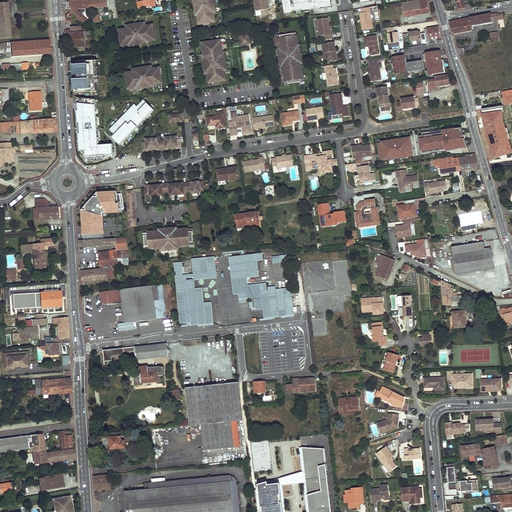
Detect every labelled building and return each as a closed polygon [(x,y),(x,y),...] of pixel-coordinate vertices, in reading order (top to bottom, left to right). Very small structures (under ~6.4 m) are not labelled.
[(72,10),(70,11),(84,23),(88,19),(78,10),(108,6),(107,0),(77,0),(70,1),(70,9),(72,10)] [(144,0),(144,2),(140,3),(141,9),(151,7),(149,0),(144,0)] [(193,0),(196,12),(197,12),(199,25),(204,24),(203,23),(214,21),(214,17),(215,17),(214,9),(215,9),(213,0),(193,0)] [(254,0),(256,11),(270,9),(268,0),(254,0)] [(290,0),(282,0),(285,13),(293,12),(290,0)] [(309,0),(293,0),(296,11),(310,9),(309,0)] [(323,0),(320,0),(312,2),(314,10),(326,8),(325,0),(323,0)] [(420,0),(407,2),(408,16),(430,13),(428,2),(432,1),(431,0),(420,0)] [(459,9),(466,8),(462,0),(458,0),(457,1),(456,1),(459,9)] [(8,2),(0,2),(0,38),(12,37),(8,2)] [(370,7),(362,8),(363,13),(360,13),(363,30),(373,28),(370,7)] [(99,19),(99,22),(118,18),(117,12),(98,15),(99,19)] [(502,19),(506,18),(505,13),(498,14),(498,13),(449,21),(452,34),(472,30),(471,25),(492,22),(491,20),(498,19),(499,23),(500,23),(501,27),(504,26),(503,23),(502,19)] [(328,18),(318,19),(320,36),(324,35),(325,40),(333,39),(332,34),(330,34),(330,28),(329,27),(328,18)] [(126,27),(126,29),(119,30),(121,43),(126,43),(126,44),(132,44),(132,45),(145,43),(145,42),(151,41),(150,39),(155,38),(153,25),(145,26),(145,24),(142,25),(142,23),(129,25),(129,27),(126,27)] [(72,33),(72,47),(85,46),(85,32),(91,32),(82,24),(81,25),(81,26),(72,26),(72,33)] [(394,33),(393,27),(387,28),(389,43),(399,42),(398,32),(394,33)] [(427,29),(429,39),(441,37),(439,27),(427,29)] [(421,40),(426,40),(425,33),(420,34),(420,32),(418,32),(416,31),(409,32),(410,41),(421,40)] [(492,43),(500,42),(499,32),(491,33),(491,36),(492,43)] [(294,36),(294,33),(280,36),(280,38),(278,39),(279,49),(280,48),(281,51),(280,51),(281,62),(282,61),(283,66),(282,66),(284,82),(288,81),(288,84),(300,82),(300,79),(303,79),(301,63),(300,64),(299,61),(301,61),(299,48),(297,48),(297,46),(298,46),(297,36),(294,36)] [(250,42),(249,35),(240,36),(241,45),(248,44),(248,42),(250,42)] [(377,36),(364,38),(365,47),(371,46),(371,48),(369,48),(370,55),(380,54),(377,36)] [(52,54),(51,40),(12,43),(12,42),(2,43),(2,45),(4,45),(4,46),(12,45),(13,56),(52,54)] [(218,43),(218,40),(204,42),(205,45),(202,46),(204,56),(205,55),(205,58),(204,58),(206,71),(207,71),(209,83),(214,82),(213,81),(224,80),(224,76),(225,76),(224,68),(226,68),(224,55),(222,55),(221,53),(223,53),(221,42),(218,43)] [(334,42),(322,44),(325,62),(337,60),(336,54),(335,55),(335,51),(336,51),(334,42)] [(427,75),(444,72),(440,49),(424,51),(427,75)] [(394,73),(407,71),(403,53),(391,55),(394,73)] [(381,57),(373,59),(374,62),(369,63),(370,71),(370,73),(372,81),(381,79),(379,67),(379,62),(381,61),(381,57)] [(95,59),(74,61),(75,92),(97,91),(95,59)] [(407,60),(407,71),(423,70),(422,59),(407,60)] [(333,65),(325,66),(328,86),(338,84),(337,78),(335,77),(337,75),(336,68),(333,69),(333,65)] [(133,70),(133,72),(125,73),(128,87),(132,86),(133,88),(141,87),(141,88),(151,86),(151,85),(157,84),(157,82),(161,81),(159,68),(152,69),(152,67),(149,68),(148,67),(136,69),(136,70),(133,70)] [(430,79),(430,82),(429,82),(430,87),(434,87),(435,89),(439,89),(439,86),(449,84),(448,75),(438,76),(438,78),(430,79)] [(390,105),(387,86),(377,88),(378,96),(380,96),(381,107),(390,105)] [(42,110),(41,91),(29,92),(30,111),(42,110)] [(341,93),(330,95),(333,112),(337,111),(338,115),(343,114),(343,117),(349,116),(347,106),(343,106),(343,104),(342,104),(341,102),(343,101),(341,93)] [(300,96),(296,96),(297,104),(302,103),(301,98),(305,97),(305,95),(300,96)] [(98,147),(96,101),(91,100),(86,97),(80,97),(81,103),(88,103),(88,104),(78,104),(77,104),(78,130),(80,129),(80,132),(78,132),(79,153),(85,152),(85,161),(106,159),(106,158),(113,157),(112,146),(98,147)] [(401,102),(397,102),(398,111),(403,111),(403,109),(408,108),(408,107),(410,107),(410,108),(416,107),(414,97),(401,99),(401,102)] [(154,112),(144,102),(137,109),(134,106),(110,132),(114,136),(111,139),(120,147),(154,112)] [(324,118),(323,107),(306,110),(307,114),(303,114),(304,122),(308,121),(308,122),(312,121),(312,120),(324,118)] [(216,116),(206,118),(208,126),(216,125),(217,129),(225,127),(223,111),(215,112),(216,116)] [(299,111),(281,113),(283,126),(292,124),(292,121),(292,120),(294,120),(294,121),(300,120),(299,111)] [(249,115),(231,117),(232,122),(228,122),(229,130),(237,129),(237,128),(241,127),(241,126),(243,125),(243,127),(250,126),(249,115)] [(273,116),(253,119),(255,130),(259,129),(259,128),(265,127),(266,125),(268,127),(275,126),(273,116)] [(26,120),(27,133),(57,131),(56,118),(26,120)] [(508,118),(489,121),(491,135),(496,134),(496,131),(504,130),(504,131),(510,130),(508,118)] [(17,128),(17,133),(21,133),(20,121),(9,121),(9,125),(18,124),(18,128),(17,128)] [(449,128),(450,135),(470,132),(467,122),(441,126),(441,129),(449,128)] [(424,132),(425,144),(441,141),(439,130),(424,132)] [(158,141),(157,138),(145,139),(146,142),(142,142),(143,150),(146,150),(148,150),(156,149),(158,149),(165,148),(166,149),(168,149),(176,148),(178,148),(178,147),(181,147),(181,139),(177,140),(177,136),(165,137),(165,141),(158,141)] [(0,162),(2,162),(14,162),(13,148),(11,148),(11,143),(0,143),(0,162)] [(355,146),(351,146),(353,159),(356,158),(363,157),(372,156),(370,145),(362,146),(356,147),(355,146)] [(378,154),(379,166),(405,162),(402,150),(378,154)] [(318,154),(305,156),(306,164),(313,163),(314,169),(320,168),(320,170),(324,173),(334,172),(333,166),(332,160),(334,160),(332,151),(323,152),(323,153),(324,156),(318,157),(318,154)] [(441,166),(442,173),(478,168),(476,154),(467,156),(467,157),(454,159),(454,157),(440,160),(435,160),(432,161),(432,163),(432,166),(436,165),(436,167),(441,166)] [(276,158),(272,159),(273,166),(277,166),(277,168),(294,166),(292,155),(287,156),(283,156),(276,157),(276,158)] [(250,161),(244,162),(245,172),(265,169),(264,157),(259,158),(260,160),(253,161),(252,162),(250,161)] [(364,162),(356,163),(357,168),(358,167),(359,175),(361,175),(361,178),(360,178),(360,182),(371,181),(369,165),(364,166),(364,162)] [(228,170),(216,171),(218,182),(230,180),(230,182),(238,180),(236,167),(228,168),(228,170)] [(407,170),(397,171),(398,179),(399,179),(401,178),(402,182),(400,182),(401,190),(412,188),(420,187),(418,175),(407,177),(406,174),(408,174),(407,170)] [(425,183),(426,191),(431,190),(431,193),(438,192),(438,190),(442,189),(448,188),(447,180),(425,183)] [(149,186),(145,187),(146,195),(150,194),(150,197),(162,196),(162,193),(170,193),(170,195),(184,194),(184,192),(192,191),(192,193),(200,193),(200,191),(204,190),(203,182),(195,183),(195,182),(191,182),(191,183),(179,184),(179,183),(171,184),(169,184),(169,185),(161,185),(159,185),(152,185),(149,186)] [(136,226),(133,190),(126,191),(130,226),(136,226)] [(49,207),(49,198),(36,199),(37,208),(39,208),(39,219),(39,220),(59,218),(59,207),(49,207)] [(379,220),(377,207),(376,207),(375,199),(365,200),(365,201),(366,205),(365,206),(363,206),(361,209),(361,210),(361,212),(357,212),(355,212),(357,222),(362,221),(363,225),(373,223),(372,221),(379,220)] [(416,203),(416,199),(405,200),(406,204),(398,205),(400,218),(417,215),(416,209),(414,209),(413,204),(415,203),(416,203)] [(365,201),(360,202),(359,203),(357,204),(357,206),(357,207),(357,212),(361,212),(361,210),(361,209),(363,206),(365,206),(366,205),(365,201)] [(78,212),(79,219),(102,217),(102,214),(109,213),(110,225),(120,225),(118,202),(90,203),(91,211),(78,212)] [(327,204),(318,205),(321,221),(325,221),(328,223),(330,222),(330,223),(332,225),(335,225),(337,223),(337,222),(345,221),(344,211),(335,213),(335,214),(329,215),(327,204)] [(235,214),(237,226),(246,224),(247,227),(257,226),(255,212),(235,214)] [(462,222),(463,225),(464,233),(472,232),(471,227),(483,225),(481,214),(478,215),(477,213),(469,214),(470,220),(462,222)] [(412,224),(411,220),(403,221),(404,225),(396,226),(397,237),(412,235),(411,224),(412,224)] [(148,232),(148,235),(144,235),(145,246),(149,246),(149,249),(153,249),(164,248),(170,248),(170,249),(175,249),(175,247),(185,246),(189,246),(189,242),(193,242),(192,231),(188,232),(188,228),(184,229),(174,230),(174,229),(164,230),(164,231),(152,232),(152,231),(148,232)] [(80,240),(80,247),(117,244),(117,250),(113,250),(113,251),(99,253),(100,264),(103,264),(104,268),(108,267),(114,266),(113,259),(122,258),(122,255),(130,254),(128,237),(80,240)] [(22,243),(22,252),(34,251),(35,268),(36,268),(37,270),(45,269),(44,267),(46,267),(45,250),(44,250),(44,245),(53,244),(53,238),(40,239),(41,242),(35,242),(35,240),(28,240),(28,243),(22,243)] [(455,268),(456,274),(494,268),(490,249),(484,250),(483,242),(452,247),(454,259),(451,260),(453,268),(455,268)] [(427,256),(425,243),(406,245),(407,251),(408,252),(411,251),(411,253),(416,253),(418,254),(418,257),(420,257),(427,256)] [(273,313),(272,310),(280,309),(281,315),(296,313),(295,307),(294,304),(293,295),(278,297),(277,288),(277,285),(270,286),(270,289),(268,289),(267,281),(249,284),(248,276),(261,275),(258,252),(231,256),(233,278),(235,293),(240,292),(241,298),(251,297),(255,297),(257,309),(264,308),(265,311),(265,314),(273,313)] [(216,253),(193,255),(194,270),(217,268),(216,253)] [(380,264),(377,276),(387,280),(395,260),(382,255),(381,257),(378,256),(376,263),(380,264)] [(307,292),(309,312),(331,309),(330,298),(351,296),(348,258),(340,259),(339,256),(332,257),(335,290),(307,292)] [(176,259),(177,272),(178,277),(179,288),(180,307),(181,322),(192,321),(192,324),(214,322),(213,304),(205,304),(204,286),(196,287),(195,278),(195,276),(187,276),(187,274),(187,271),(184,271),(183,259),(176,259)] [(108,267),(109,279),(116,278),(114,266),(108,267)] [(81,270),(83,282),(109,279),(108,267),(104,268),(81,270)] [(194,270),(187,271),(187,274),(195,273),(195,276),(195,278),(218,274),(217,268),(194,270)] [(11,269),(8,269),(8,279),(18,279),(18,272),(11,272),(11,269)] [(452,304),(452,306),(471,304),(470,295),(459,295),(459,291),(453,291),(453,287),(451,287),(451,284),(443,280),(445,305),(452,304)] [(133,321),(157,318),(154,300),(161,299),(158,285),(158,283),(99,292),(101,305),(122,302),(124,322),(118,323),(119,331),(134,329),(133,321)] [(171,284),(158,285),(161,299),(165,298),(165,299),(172,298),(171,284)] [(292,286),(277,288),(278,297),(293,295),(292,286)] [(402,317),(412,316),(411,294),(396,295),(397,307),(401,307),(402,317)] [(53,296),(28,297),(29,310),(54,309),(53,296)] [(154,300),(157,318),(167,316),(165,299),(165,298),(161,299),(154,300)] [(383,313),(382,298),(366,299),(366,301),(362,302),(363,312),(372,311),(371,310),(374,310),(374,311),(374,314),(383,313)] [(244,323),(251,322),(259,321),(258,318),(250,319),(250,316),(248,304),(241,305),(244,323)] [(511,306),(501,310),(505,325),(511,322),(511,306)] [(273,313),(265,314),(250,316),(250,319),(258,318),(281,315),(280,309),(272,310),(273,313)] [(451,322),(452,328),(468,327),(466,310),(450,312),(450,318),(449,318),(449,322),(451,322)] [(310,319),(312,333),(327,331),(325,316),(310,319)] [(57,330),(58,336),(62,338),(69,338),(68,317),(53,318),(54,324),(56,323),(56,326),(57,330)] [(373,337),(375,337),(376,338),(377,342),(379,341),(379,346),(388,345),(386,336),(384,336),(383,332),(382,332),(382,326),(383,326),(382,322),(372,323),(373,329),(372,329),(373,337)] [(38,327),(47,327),(47,325),(36,325),(36,327),(19,328),(19,333),(20,339),(39,337),(38,327)] [(422,337),(419,338),(420,346),(428,345),(427,335),(422,335),(422,337)] [(52,342),(52,336),(44,337),(44,341),(40,341),(40,346),(45,346),(45,343),(52,342)] [(45,346),(45,349),(49,349),(49,355),(62,354),(61,343),(63,343),(62,338),(58,336),(53,336),(54,342),(52,342),(45,343),(45,346)] [(104,350),(105,361),(112,360),(112,356),(124,354),(124,351),(136,350),(137,359),(168,355),(167,342),(104,350)] [(323,344),(317,344),(319,354),(324,354),(324,358),(342,357),(341,345),(323,347),(323,344)] [(16,365),(15,352),(11,353),(11,356),(2,356),(3,366),(7,366),(7,367),(12,367),(12,365),(16,365)] [(18,352),(15,352),(16,365),(19,365),(19,366),(25,365),(24,364),(28,364),(27,354),(19,355),(18,352)] [(396,364),(399,355),(389,352),(386,361),(384,370),(394,373),(396,366),(395,365),(395,364),(396,364)] [(62,364),(70,364),(70,355),(62,355),(62,364)] [(141,376),(135,377),(136,386),(143,385),(143,382),(159,381),(159,383),(166,382),(166,380),(165,380),(163,366),(149,368),(148,366),(140,367),(141,376)] [(473,388),(472,374),(455,374),(452,377),(452,380),(455,383),(456,382),(458,384),(458,387),(467,386),(467,388),(473,388)] [(287,384),(287,393),(316,390),(315,377),(300,378),(300,377),(290,378),(291,381),(293,381),(293,383),(287,384)] [(444,390),(444,377),(424,378),(425,388),(434,387),(434,390),(444,390)] [(41,380),(42,394),(72,391),(71,378),(64,379),(55,380),(55,379),(47,380),(47,379),(41,380)] [(28,390),(28,393),(27,393),(27,395),(37,394),(35,379),(32,380),(33,390),(28,390)] [(502,391),(501,379),(481,380),(482,390),(492,389),(492,391),(502,391)] [(254,381),(255,392),(266,391),(265,380),(254,381)] [(455,383),(452,380),(452,385),(456,389),(467,388),(467,386),(458,387),(458,384),(456,382),(455,383)] [(189,386),(193,424),(203,423),(232,420),(235,420),(238,419),(244,419),(240,382),(240,381),(189,386)] [(175,388),(176,397),(183,396),(182,387),(175,388)] [(393,392),(383,387),(380,392),(382,393),(380,398),(392,404),(392,406),(402,407),(402,403),(404,403),(404,398),(396,394),(396,395),(393,393),(393,392)] [(347,397),(339,398),(340,406),(342,406),(343,412),(348,411),(348,409),(353,408),(353,410),(356,410),(360,409),(359,396),(352,397),(352,398),(347,399),(347,397)] [(399,414),(388,413),(387,420),(380,422),(383,431),(392,428),(393,429),(398,428),(397,425),(397,422),(398,422),(399,414)] [(235,445),(241,445),(238,419),(235,420),(232,420),(235,445)] [(205,448),(235,445),(232,420),(203,423),(205,448)] [(493,420),(477,420),(477,429),(486,429),(486,432),(501,432),(501,423),(493,424),(493,420)] [(383,431),(380,422),(377,423),(381,433),(393,429),(392,428),(383,431)] [(452,424),(445,425),(446,435),(462,434),(462,432),(471,431),(470,424),(461,425),(461,423),(452,424)] [(61,438),(62,449),(66,449),(66,447),(72,446),(72,435),(70,435),(69,431),(64,432),(64,435),(65,435),(65,438),(61,438)] [(109,433),(111,448),(126,447),(125,440),(123,440),(121,431),(109,433)] [(43,433),(26,436),(26,437),(28,437),(28,438),(31,437),(32,443),(42,442),(41,435),(43,435),(43,433)] [(46,452),(43,435),(41,435),(42,442),(32,443),(31,437),(28,438),(28,437),(26,437),(26,436),(0,438),(0,452),(28,449),(28,448),(32,448),(32,453),(44,452),(46,452)] [(508,443),(506,435),(495,437),(497,446),(508,443)] [(480,444),(463,446),(464,455),(481,453),(481,455),(483,454),(483,453),(482,451),(483,451),(483,448),(481,449),(480,444)] [(394,457),(386,446),(376,454),(389,472),(396,467),(393,461),(391,459),(392,458),(394,457)] [(259,484),(261,511),(331,511),(325,449),(302,447),(305,471),(259,484)] [(366,447),(358,448),(359,456),(367,456),(366,447)] [(45,454),(46,462),(76,457),(76,454),(76,449),(45,454)] [(409,449),(404,449),(405,460),(421,458),(420,449),(413,449),(413,451),(409,451),(409,450),(409,449)] [(484,453),(483,453),(483,454),(484,463),(485,468),(499,466),(495,450),(484,452),(484,453)] [(33,456),(33,461),(34,464),(46,462),(45,454),(44,452),(32,453),(33,456)] [(39,481),(40,490),(62,487),(60,474),(41,477),(41,481),(39,481)] [(150,488),(125,491),(126,511),(240,511),(240,504),(233,505),(232,494),(239,493),(237,481),(235,476),(230,474),(150,482),(150,488)] [(94,483),(94,490),(105,489),(104,475),(93,476),(94,483)] [(510,478),(494,479),(495,488),(503,487),(504,491),(511,490),(511,481),(510,481),(510,478)] [(11,486),(11,482),(6,483),(5,479),(0,480),(0,494),(12,492),(12,491),(13,491),(12,486),(11,486)] [(460,490),(478,490),(477,480),(460,480),(460,490)] [(380,489),(370,489),(371,503),(378,502),(377,501),(381,500),(381,498),(381,497),(384,497),(384,498),(389,498),(388,489),(386,489),(385,485),(380,485),(380,489)] [(419,487),(402,488),(403,501),(410,501),(410,504),(416,503),(415,499),(417,498),(420,497),(422,497),(422,489),(419,489),(419,487)] [(362,488),(352,488),(352,490),(346,491),(346,495),(349,497),(349,502),(350,508),(357,507),(357,506),(359,506),(359,503),(364,503),(362,488)] [(511,496),(500,498),(501,501),(501,507),(511,506),(511,496)] [(73,511),(71,502),(69,502),(69,499),(67,497),(65,498),(58,499),(56,500),(55,501),(56,505),(54,505),(55,511),(53,511),(52,511),(73,511)] [(463,511),(463,503),(452,503),(451,511),(463,511)]
